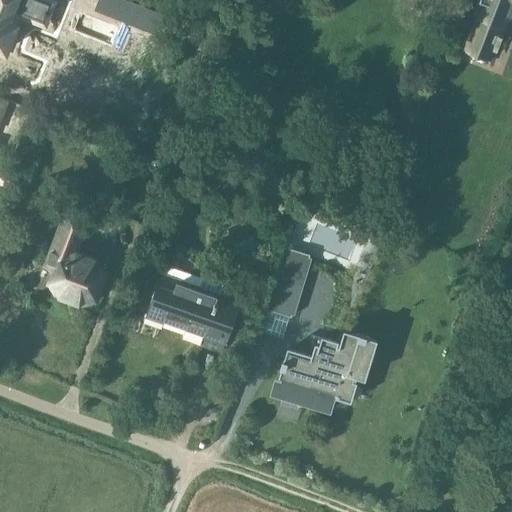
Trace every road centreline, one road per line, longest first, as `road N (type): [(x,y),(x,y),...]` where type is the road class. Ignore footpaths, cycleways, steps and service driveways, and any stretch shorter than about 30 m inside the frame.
road 1 (residential): [(178,465),(163,448),(0,392)]
road 2 (track): [(347,511),(228,467),(178,465)]
